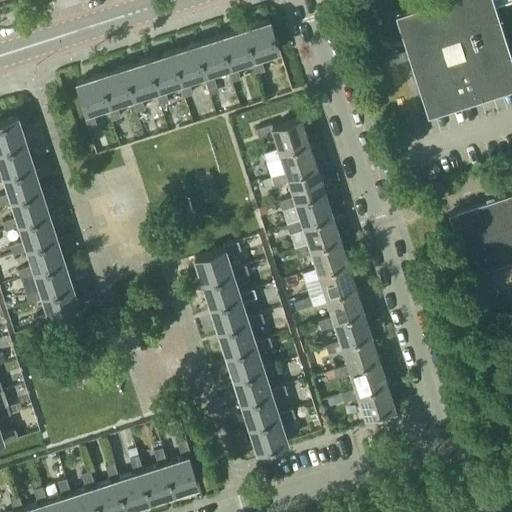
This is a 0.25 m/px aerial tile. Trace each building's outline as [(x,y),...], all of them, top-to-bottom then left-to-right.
[(511,84),(511,56),(493,0),(425,0),(395,10),(427,111),(511,84)] [(269,18),(244,26),(254,56),(259,54),(279,48),(269,18)] [(264,69),(259,54),(254,56),(244,26),(220,34),(230,64),(235,62),(250,57),(255,72),(264,69)] [(220,34),(196,42),(206,72),(211,70),(226,65),(231,80),(240,77),(235,62),(230,64),(220,34)] [(216,85),(211,70),(206,72),(196,42),(173,49),(182,79),(187,78),(202,73),(207,88),(216,85)] [(192,93),(187,78),(182,79),(173,49),(149,57),(158,87),(163,85),(178,81),(183,95),(192,93)] [(125,64),(135,94),(139,93),(154,88),(159,103),(168,100),(163,85),(158,87),(149,57),(125,64)] [(144,108),(139,93),(135,94),(125,64),(101,72),(111,102),(115,101),(130,96),(135,110),(144,108)] [(85,109),(82,110),(88,126),(96,123),(91,109),(106,104),(111,118),(120,115),(115,101),(111,102),(101,72),(76,80),(85,109)] [(0,146),(24,139),(17,114),(0,119),(0,146)] [(280,150),(308,140),(300,115),(272,125),(271,122),(255,127),(258,135),(274,130),(279,146),(280,150)] [(0,177),(4,176),(3,172),(32,163),(24,139),(0,146),(0,162),(2,167),(0,167),(0,177)] [(281,155),(286,170),(288,174),(316,164),(308,140),(280,150),(279,146),(263,151),(266,159),(281,155)] [(11,196),(40,187),(32,163),(3,172),(4,176),(9,191),(0,194),(0,204),(12,200),(11,196)] [(295,198),(324,188),(316,164),(288,174),(286,170),(271,175),(274,183),(274,184),(289,179),(294,194),(295,198)] [(274,183),(271,175),(262,177),(264,186),(274,183)] [(18,220),(48,210),(40,187),(11,196),(12,200),(17,215),(2,220),(5,229),(20,224),(18,220)] [(303,222),(332,212),(324,188),(295,198),(294,194),(279,199),(281,206),(282,207),(297,202),(302,218),(303,222)] [(448,213),(467,275),(511,260),(511,192),(505,195),(448,213)] [(268,211),(266,204),(259,206),(261,213),(268,211)] [(26,244),(55,235),(48,210),(18,220),(20,224),(24,239),(10,244),(13,253),(27,249),(26,244)] [(339,236),(332,212),(303,222),(302,218),(286,222),(289,231),(304,226),(309,242),(311,246),(339,236)] [(34,268),(63,258),(55,235),(26,244),(27,249),(32,263),(17,268),(20,277),(35,272),(34,268)] [(347,260),(339,236),(311,246),(309,242),(294,247),(297,255),(312,250),(317,265),(319,269),(347,260)] [(233,272),(231,267),(226,252),(241,248),(238,239),(222,244),(223,247),(194,256),(203,281),(233,272)] [(42,292),(71,282),(63,258),(34,268),(35,272),(40,287),(25,292),(28,301),(43,297),(42,292)] [(355,284),(347,260),(319,269),(317,265),(301,270),(304,279),(319,274),(324,290),(325,294),(355,284)] [(241,296),(239,292),(234,276),(249,272),(246,263),(231,267),(233,272),(203,281),(210,305),(241,296)] [(50,317),(79,307),(71,282),(42,292),(43,297),(48,312),(33,316),(36,324),(51,319),(50,317)] [(363,308),(355,284),(325,294),(324,290),(309,294),(311,303),(327,298),(332,314),(333,317),(363,308)] [(248,320),(247,316),(242,301),(257,296),(254,287),(239,292),(241,296),(210,305),(218,329),(248,320)] [(370,332),(363,308),(333,317),(332,314),(317,319),(319,327),(335,323),(339,337),(341,341),(370,332)] [(218,329),(226,352),(256,342),(255,339),(250,325),(265,320),(262,311),(247,316),(248,320),(218,329)] [(343,346),(348,362),(349,365),(378,356),(370,332),(341,341),(339,337),(324,342),(327,351),(343,346)] [(226,352),(233,376),(262,367),(261,363),(256,348),(271,343),(268,334),(255,339),(256,342),(226,352)] [(386,380),(378,356),(349,365),(348,362),(332,367),(335,375),(350,370),(355,386),(356,389),(386,380)] [(276,358),(261,363),(262,367),(233,376),(241,400),(270,391),(269,387),(264,372),(279,367),(276,358)] [(394,405),(386,380),(356,389),(355,386),(340,391),(340,392),(343,399),(358,395),(364,414),(394,405)] [(284,382),(269,387),(270,391),(241,400),(249,424),(278,415),(277,411),(272,396),(287,391),(284,382)] [(0,405),(0,416),(10,413),(7,403),(0,405)] [(292,406),(277,411),(278,415),(249,424),(257,449),(286,439),(280,420),(295,415),(292,406)] [(0,431),(0,438),(1,439),(2,441),(17,437),(14,427),(0,431)] [(172,491),(197,483),(188,454),(191,453),(186,438),(178,440),(182,455),(167,460),(163,461),(172,491)] [(130,456),(138,453),(136,445),(128,448),(130,456)] [(149,498),(172,491),(163,461),(167,460),(162,445),(153,448),(157,462),(143,467),(139,468),(149,498)] [(135,470),(119,474),(115,476),(125,506),(149,498),(139,468),(143,467),(138,453),(130,456),(135,470)] [(99,511),(106,511),(125,506),(115,476),(119,474),(114,461),(105,463),(110,478),(95,483),(91,484),(99,511)] [(86,486),(71,491),(67,492),(73,511),(99,511),(91,484),(95,483),(90,469),(82,471),(86,486)] [(46,511),(73,511),(67,492),(71,491),(66,476),(57,479),(62,494),(47,499),(43,500),(46,511)] [(20,511),(46,511),(43,500),(47,499),(42,484),(33,487),(38,502),(23,506),(19,508),(20,511)] [(20,511),(19,508),(23,506),(19,492),(9,495),(13,510),(3,511),(20,511)]
